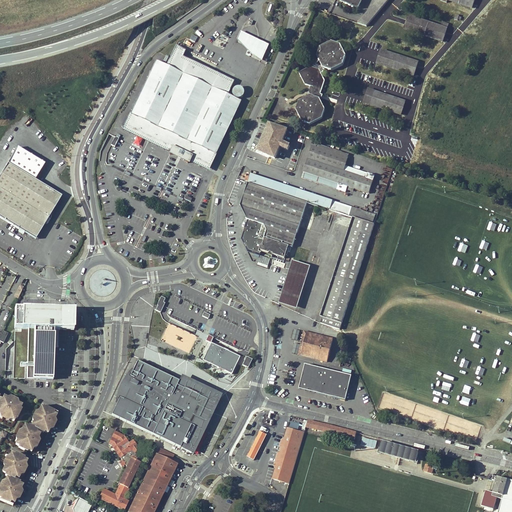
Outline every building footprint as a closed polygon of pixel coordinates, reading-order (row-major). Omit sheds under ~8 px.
[(339,0),(358,9),(362,0),(339,0)] [(375,0),(359,19),(366,25),(387,0),(375,0)] [(416,20),(410,17),(406,29),(412,31),(416,20)] [(447,30),(416,20),(412,31),(443,41),(447,30)] [(332,71),(343,65),(346,56),(340,45),(332,42),(320,48),(317,57),(320,62),(322,65),(320,66),(319,68),(319,69),(311,67),(299,73),(305,84),(311,87),(309,91),(311,95),(299,101),(296,110),(302,122),(311,124),(322,119),(325,110),(319,98),(320,98),(322,99),(323,95),(321,94),(325,81),(322,74),(324,72),(325,69),(332,71)] [(191,159),(208,167),(240,101),(226,94),(232,81),(181,57),(184,51),(174,46),(169,57),(165,65),(155,61),(121,130),(169,153),(168,155),(175,156),(183,160),(188,165),(191,159)] [(418,64),(387,54),(384,65),(414,75),(418,64)] [(374,93),(368,91),(364,102),(371,104),(374,93)] [(405,103),(374,93),(371,104),(401,114),(405,103)] [(269,122),(257,150),(276,159),(281,147),(289,150),(291,144),(284,141),(289,129),(269,122)] [(313,143),(312,147),(348,159),(349,155),(313,143)] [(369,174),(362,172),(351,168),(346,166),(348,159),(312,147),(304,172),(305,172),(303,178),(345,192),(346,190),(347,187),(354,189),(356,190),(369,194),(375,176),(369,174)] [(62,196),(8,163),(0,175),(0,217),(35,239),(62,196)] [(370,171),(363,169),(352,165),(351,168),(362,172),(369,174),(370,171)] [(330,210),(333,201),(298,190),(251,173),(248,181),(330,210)] [(246,248),(248,252),(260,256),(261,253),(262,251),(291,260),(293,255),(287,253),(287,251),(290,252),(291,248),(289,247),(289,246),(293,247),(308,203),(248,183),(241,205),(241,206),(252,209),(248,219),(245,230),(242,239),(246,248)] [(352,207),(333,201),(330,210),(350,217),(352,207)] [(248,219),(252,209),(241,206),(248,219)] [(373,224),(375,215),(352,207),(350,217),(353,218),(373,224)] [(340,330),(374,225),(373,224),(353,218),(336,278),(321,324),(340,330)] [(293,261),(280,304),(298,310),(311,266),(293,261)] [(165,300),(161,298),(155,311),(161,314),(165,304),(164,304),(163,303),(165,300)] [(72,311),(14,309),(14,329),(24,330),(22,378),(53,379),(54,330),(71,330),(72,311)] [(197,336),(168,323),(161,341),(189,353),(197,336)] [(307,335),(322,339),(322,337),(305,332),(302,342),(305,343),(307,335)] [(316,361),(327,364),(333,340),(322,337),(322,339),(307,335),(305,343),(302,342),(301,344),(301,346),(304,347),(301,354),(316,359),(316,361)] [(211,345),(203,363),(233,377),(241,360),(211,345)] [(301,354),(304,347),(301,346),(298,355),(316,361),(316,359),(301,354)] [(253,362),(247,359),(243,368),(249,371),(253,362)] [(176,385),(177,382),(136,363),(132,371),(130,371),(126,376),(123,380),(119,387),(117,393),(116,397),(115,405),(115,406),(111,415),(110,416),(111,416),(178,449),(178,450),(190,456),(191,454),(192,455),(201,435),(204,431),(204,430),(205,429),(205,426),(204,426),(202,425),(201,421),(193,417),(197,408),(202,410),(206,401),(197,397),(195,401),(180,394),(180,391),(180,389),(178,387),(176,385)] [(351,378),(326,371),(305,366),(298,390),(318,395),(344,402),(351,378)] [(506,382),(509,375),(501,372),(499,380),(506,382)] [(180,377),(177,382),(176,385),(178,387),(180,389),(180,391),(180,394),(195,401),(197,397),(206,401),(202,410),(197,408),(193,417),(201,421),(202,425),(204,426),(205,426),(220,396),(180,377)] [(501,398),(505,385),(493,381),(489,394),(501,398)] [(396,411),(400,397),(384,392),(380,407),(396,411)] [(16,419),(18,420),(23,410),(22,409),(23,405),(19,403),(8,398),(3,396),(2,398),(1,398),(0,400),(0,397),(0,396),(0,415),(1,416),(10,420),(15,422),(16,419)] [(42,405),(39,411),(35,420),(33,425),(36,427),(36,428),(30,425),(29,426),(26,425),(23,430),(18,440),(16,444),(20,446),(19,447),(28,452),(29,451),(33,452),(35,448),(40,439),(43,432),(40,431),(41,430),(45,432),(46,431),(49,433),(52,428),(58,415),(55,413),(56,412),(42,405)] [(434,426),(443,429),(445,424),(436,420),(434,426)] [(289,427),(297,429),(299,423),(291,421),(289,427)] [(306,426),(354,439),(356,433),(331,426),(324,424),(317,423),(308,421),(306,426)] [(271,479),(273,480),(288,429),(287,428),(284,439),(281,440),(279,447),(280,449),(280,451),(277,453),(273,466),(274,469),(271,479)] [(288,429),(273,480),(289,485),(298,452),(301,444),(304,433),(294,431),(288,429)] [(109,444),(111,445),(124,436),(115,431),(109,444)] [(259,432),(255,441),(261,445),(266,435),(259,432)] [(122,461),(121,461),(124,465),(125,465),(127,467),(119,483),(122,484),(121,486),(119,485),(115,495),(124,499),(129,490),(127,489),(141,460),(137,458),(137,456),(142,453),(133,440),(129,443),(124,436),(111,445),(120,458),(121,458),(122,461)] [(376,448),(377,440),(362,438),(361,446),(376,448)] [(255,441),(252,447),(259,450),(261,445),(255,441)] [(379,452),(415,462),(418,453),(382,442),(379,452)] [(254,460),(259,450),(252,447),(247,457),(254,460)] [(158,448),(127,511),(154,511),(177,464),(171,461),(167,459),(169,453),(158,448)] [(5,467),(2,472),(6,474),(6,476),(11,478),(15,480),(16,479),(19,481),(22,476),(26,466),(29,461),(25,459),(26,459),(16,454),(15,455),(12,453),(5,467)] [(425,464),(423,471),(432,473),(434,466),(425,464)] [(511,480),(492,475),(488,480),(489,480),(495,482),(492,495),(501,498),(511,501),(511,480)] [(0,500),(12,505),(14,506),(17,500),(22,490),(24,485),(20,484),(21,483),(15,480),(11,478),(11,479),(7,478),(5,481),(1,491),(0,492),(0,500)] [(511,511),(511,501),(501,498),(498,509),(508,511),(511,511)] [(87,511),(91,505),(78,499),(73,508),(75,511),(74,511),(87,511)]
